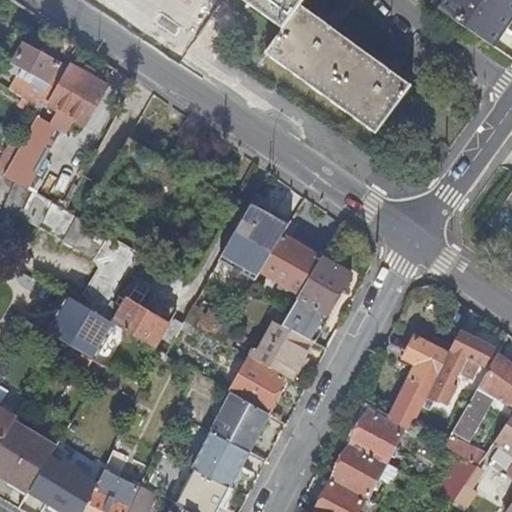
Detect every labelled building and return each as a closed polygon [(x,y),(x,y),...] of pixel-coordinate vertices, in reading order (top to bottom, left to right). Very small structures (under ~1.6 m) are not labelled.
[(266,54),(376,134),(411,85),(301,5),(304,0),(240,0),(282,30),(266,54)] [(511,0),(445,0),(440,9),(493,46),(511,18),(511,0)] [(42,107),(45,103),(63,69),(58,66),(58,65),(24,46),(9,73),(17,77),(10,89),(42,107)] [(63,69),(45,103),(48,105),(48,106),(61,113),(53,126),(65,133),(72,119),(85,126),(89,118),(90,117),(105,89),(68,68),(66,71),(63,69)] [(20,146),(8,167),(31,180),(57,135),(34,122),(20,146)] [(11,140),(0,159),(0,177),(2,178),(8,167),(20,146),(11,140)] [(86,212),(196,274),(235,201),(127,140),(86,212)] [(98,271),(78,306),(102,319),(139,255),(62,212),(2,178),(0,177),(0,209),(93,261),(98,271)] [(321,259),(282,236),(260,272),(295,292),(292,297),(297,300),(321,259)] [(289,314),(282,327),(310,342),(311,343),(350,276),(321,259),(297,300),(289,314)] [(113,326),(156,350),(161,339),(173,345),(183,325),(172,319),(176,313),(159,303),(155,311),(148,307),(134,299),(135,298),(130,296),(126,303),(122,310),(118,309),(112,306),(111,306),(103,320),(113,326)] [(153,299),(148,307),(155,311),(159,303),(153,299)] [(78,306),(67,300),(48,335),(63,344),(93,361),(113,326),(103,320),(102,319),(78,306)] [(253,350),(249,358),(285,377),(289,379),(310,342),(282,327),(273,342),(266,338),(260,348),(253,350)] [(494,350),(460,332),(451,351),(453,352),(466,359),(460,370),(473,377),(479,365),(485,368),(494,350)] [(390,421),(406,429),(411,432),(449,355),(416,337),(404,358),(417,366),(390,421)] [(104,368),(62,346),(55,357),(99,378),(104,368)] [(466,359),(453,352),(446,364),(459,371),(460,370),(466,359)] [(511,368),(496,357),(454,432),(469,441),(494,396),(511,408),(511,368)] [(230,393),(232,394),(264,413),(285,377),(249,358),(230,393)] [(232,394),(211,433),(249,453),(268,416),(264,413),(232,394)] [(0,446),(14,424),(18,417),(0,406),(0,446)] [(370,410),(352,446),(387,465),(406,429),(390,421),(370,410)] [(174,414),(157,450),(163,453),(180,417),(174,414)] [(511,417),(494,444),(511,456),(511,417)] [(0,476),(29,494),(30,494),(52,458),(57,450),(14,424),(0,446),(0,476)] [(211,433),(192,469),(230,489),(248,454),(249,453),(211,433)] [(444,450),(462,459),(467,462),(474,449),(469,446),(467,449),(450,439),(444,450)] [(114,452),(128,459),(133,449),(118,442),(114,452)] [(387,465),(352,446),(333,481),(365,499),(368,500),(387,465)] [(163,453),(157,450),(140,486),(155,494),(157,495),(174,459),(163,453)] [(127,511),(138,490),(118,480),(128,459),(114,452),(102,475),(97,486),(84,511),(127,511)] [(84,511),(97,486),(52,458),(30,494),(59,511),(84,511)] [(462,459),(439,493),(454,501),(477,468),(467,462),(462,459)] [(358,511),(365,499),(333,481),(316,511),(358,511)] [(145,511),(155,494),(140,486),(138,490),(127,511),(145,511)] [(181,508),(188,511),(197,511),(201,507),(186,499),(181,508)]
